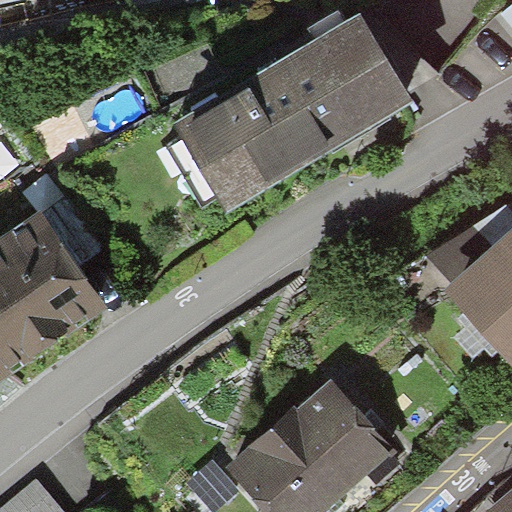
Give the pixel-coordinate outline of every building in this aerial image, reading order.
[(269,69),(176,122),(228,211),(414,103),(362,14),(269,69)] [(511,211),(508,207),(430,258),(454,283),(442,293),(511,371),(511,211)] [(42,213),(0,241),(0,380),(107,307),(42,213)] [(271,511),(323,511),(394,452),(333,381),(232,467),(271,511)] [(214,462),(189,482),(213,511),(238,491),(214,462)] [(65,511),(38,480),(0,511),(65,511)] [(511,511),(511,495),(493,511),(511,511)]
